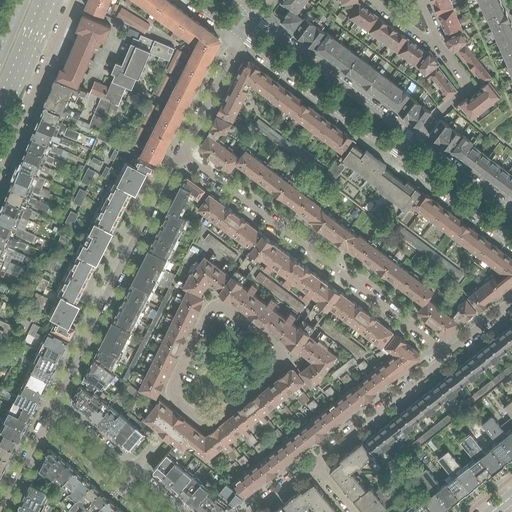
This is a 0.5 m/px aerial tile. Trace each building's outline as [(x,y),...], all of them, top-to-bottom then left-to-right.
[(88,0),(86,8),(103,15),(108,0),(88,0)] [(151,0),(135,0),(146,8),(151,0)] [(168,0),(167,0),(151,0),(146,8),(156,17),(168,0)] [(179,9),(168,0),(156,17),(167,25),(179,9)] [(289,8),(297,13),(304,3),(300,0),(281,0),(280,1),(289,8)] [(442,0),(433,4),(438,15),(453,9),(449,0),(442,0)] [(504,10),(499,0),(489,0),(479,5),(484,14),(480,16),(482,20),(486,18),(504,10)] [(368,11),(358,3),(348,17),(358,25),(368,11)] [(327,12),(318,5),(315,9),(325,16),(327,12)] [(280,21),(293,31),(304,17),(303,18),(297,13),(289,8),(280,21)] [(190,17),(179,9),(167,25),(178,33),(190,17)] [(438,15),(442,26),(458,19),(453,9),(438,15)] [(504,10),(486,18),(492,30),(510,22),(505,10),(504,10)] [(358,25),(368,32),(378,18),(368,11),(358,25)] [(343,20),(346,16),(340,12),(337,16),(343,20)] [(458,19),(442,26),(447,37),(462,31),(459,23),(471,19),(468,12),(464,13),(465,16),(458,19)] [(101,40),(104,41),(111,26),(83,14),(77,29),(80,31),(76,38),(77,38),(63,69),(61,68),(57,77),(78,86),(94,46),(98,48),(101,40)] [(336,19),(330,14),(327,18),(333,22),(336,19)] [(201,25),(190,17),(178,33),(189,41),(201,25)] [(311,22),(304,17),(293,31),(292,33),(304,41),(318,21),(314,18),(311,22)] [(388,25),(378,18),(368,32),(378,39),(388,25)] [(314,48),(326,33),(326,32),(325,32),(325,33),(317,27),(320,23),(318,21),(304,41),(313,48),(314,47),(314,48)] [(511,35),(511,26),(510,22),(492,30),(488,32),(489,35),(493,33),(497,42),(511,35)] [(378,39),(387,46),(397,32),(388,25),(378,39)] [(202,37),(218,45),(219,42),(218,38),(203,27),(197,35),(198,35),(202,37)] [(453,51),(456,49),(464,43),(470,38),(464,30),(462,31),(447,37),(446,37),(444,39),(453,51)] [(326,32),(326,33),(314,48),(325,56),(340,36),(337,34),(334,37),(332,36),(332,37),(326,32)] [(387,46),(397,53),(407,39),(397,32),(387,46)] [(169,61),(174,48),(154,40),(154,41),(140,35),(138,40),(133,38),(122,64),(116,62),(112,73),(115,74),(109,89),(95,83),(90,94),(101,99),(112,104),(119,106),(127,87),(132,89),(137,78),(138,79),(150,53),(169,61)] [(511,49),(511,35),(497,42),(502,53),(498,55),(498,56),(511,49)] [(325,56),(336,64),(348,48),(339,42),(342,38),(340,36),(325,56)] [(168,103),(184,112),(218,45),(202,37),(168,103)] [(397,53),(407,60),(417,46),(407,39),(397,53)] [(491,77),(464,43),(456,49),(483,83),(488,80),(491,77)] [(426,52),(417,46),(407,60),(416,66),(417,65),(426,52)] [(355,54),(348,48),(336,64),(346,71),(361,52),(358,50),(355,54)] [(503,57),(507,65),(511,63),(511,49),(498,56),(499,59),(503,57)] [(422,76),(424,75),(435,65),(438,63),(429,51),(426,52),(417,65),(416,66),(415,67),(422,76)] [(346,71),(356,79),(368,64),(361,58),(363,54),(361,52),(346,71)] [(243,63),(240,71),(255,79),(261,70),(250,61),(249,62),(247,61),(243,63)] [(511,76),(511,63),(507,65),(503,67),(504,71),(508,70),(511,77),(511,76)] [(368,64),(356,79),(367,87),(382,67),(379,65),(376,69),(368,64)] [(432,83),(434,86),(445,77),(435,65),(424,75),(428,80),(432,77),(434,81),(432,83)] [(367,87),(377,95),(389,79),(382,74),(385,69),(382,67),(367,87)] [(261,70),(255,79),(250,85),(261,93),(273,78),(261,70)] [(240,71),(233,84),(242,88),(245,81),(250,85),(255,79),(240,71)] [(440,94),(443,100),(455,90),(445,77),(434,86),(437,90),(439,87),(442,91),(440,94)] [(482,88),(475,94),(486,107),(500,95),(493,86),(497,84),(491,77),(488,80),(483,83),(480,86),(482,88)] [(261,93),(272,102),(284,87),(273,78),(261,93)] [(50,92),(67,100),(72,89),(74,89),(73,91),(78,93),(85,96),(87,92),(80,89),(56,79),(55,79),(55,80),(53,85),(50,92)] [(397,85),(389,79),(377,95),(388,103),(403,83),(400,81),(397,85)] [(397,111),(410,95),(402,89),(405,85),(403,83),(388,103),(397,110),(397,111)] [(233,84),(224,103),(238,110),(247,91),(242,88),(233,84)] [(295,95),(284,87),(272,102),(284,110),(295,95)] [(47,106),(62,112),(69,115),(71,110),(66,108),(65,110),(63,109),(67,100),(50,92),(44,104),(47,106)] [(471,118),(486,107),(475,94),(468,100),(466,98),(455,106),(459,111),(463,108),(471,118)] [(284,110),(295,119),(306,104),(295,95),(284,110)] [(397,111),(408,119),(423,100),(421,98),(417,102),(409,96),(410,95),(397,111)] [(116,115),(119,106),(112,104),(101,99),(89,126),(100,130),(108,111),(116,115)] [(423,100),(408,119),(418,127),(430,111),(423,106),(426,102),(423,100)] [(150,115),(155,105),(150,102),(145,112),(150,115)] [(223,102),(217,112),(233,121),(238,110),(224,103),(223,102)] [(295,119),(306,127),(318,113),(306,104),(295,119)] [(39,117),(56,124),(62,112),(47,106),(43,107),(43,108),(39,117)] [(486,134),(511,114),(508,109),(503,113),(498,106),(477,122),(486,134)] [(181,117),(165,109),(159,120),(175,129),(181,117)] [(145,125),(150,115),(145,112),(140,122),(145,125)] [(329,121),(318,113),(306,127),(318,136),(329,121)] [(231,123),(217,116),(215,120),(214,120),(212,124),(213,126),(211,131),(217,136),(221,132),(225,134),(231,123)] [(35,126),(35,127),(52,134),(56,136),(59,130),(65,132),(64,135),(76,140),(79,134),(56,124),(39,117),(38,120),(35,126)] [(428,135),(439,143),(454,123),(451,121),(448,125),(439,119),(428,135)] [(153,132),(169,140),(175,129),(159,120),(153,132)] [(318,136),(329,145),(341,130),(329,121),(318,136)] [(454,123),(439,143),(449,150),(450,150),(450,149),(462,134),(454,129),(457,125),(454,123)] [(143,128),(139,125),(135,134),(139,136),(143,128)] [(35,127),(31,137),(52,145),(53,143),(54,140),(50,138),(52,134),(35,127)] [(352,138),(341,130),(329,145),(341,153),(352,138)] [(214,139),(217,136),(211,131),(208,134),(209,135),(202,144),(201,144),(201,145),(201,146),(201,147),(201,148),(201,149),(201,150),(202,151),(203,152),(208,156),(218,142),(214,139)] [(153,132),(149,139),(147,143),(164,152),(169,140),(153,132)] [(472,142),(460,158),(470,165),(481,151),(474,146),(482,135),(479,133),(472,142)] [(139,136),(135,134),(130,142),(135,145),(139,136)] [(462,134),(450,149),(450,150),(460,158),(472,142),(462,134)] [(26,147),(27,147),(26,147),(43,154),(47,156),(50,150),(65,157),(67,152),(57,147),(52,145),(31,137),(29,140),(26,147)] [(212,159),(220,164),(225,157),(222,155),(227,148),(218,142),(208,156),(212,159)] [(488,157),(481,151),(470,165),(480,173),(501,144),(499,142),(488,157)] [(164,152),(147,143),(141,155),(158,163),(164,152)] [(409,205),(420,191),(406,180),(405,183),(384,168),(386,165),(365,150),(364,152),(353,144),(342,159),(379,187),(377,189),(406,210),(409,205)] [(501,144),(480,173),(490,180),(500,166),(493,161),(504,146),(501,144)] [(43,154),(26,147),(22,157),(38,164),(42,166),(45,160),(52,163),(54,159),(47,156),(43,154)] [(230,169),(231,169),(235,164),(245,150),(245,149),(239,157),(227,148),(222,155),(225,157),(220,164),(226,169),(226,170),(227,170),(228,170),(229,170),(230,169)] [(245,150),(235,164),(239,167),(239,166),(247,171),(252,164),(250,161),(254,156),(245,150)] [(247,171),(256,178),(266,165),(254,156),(250,161),(252,164),(247,171)] [(18,167),(18,168),(34,175),(38,176),(40,170),(54,176),(56,172),(42,166),(38,164),(22,157),(20,161),(18,167)] [(128,163),(147,173),(152,175),(157,165),(140,157),(135,166),(128,163)] [(122,173),(142,183),(147,173),(128,163),(122,173)] [(266,165),(256,178),(268,188),(274,180),(271,177),(275,172),(266,165)] [(511,165),(508,172),(500,166),(490,180),(500,187),(511,171),(511,165)] [(34,175),(18,168),(13,178),(29,185),(41,189),(42,187),(34,184),(36,181),(43,184),(45,179),(38,176),(34,175)] [(511,171),(500,187),(510,195),(511,192),(511,171)] [(268,188),(277,194),(287,181),(275,172),(271,177),(274,180),(268,188)] [(114,183),(136,194),(142,183),(122,173),(117,184),(114,183)] [(9,188),(25,195),(29,197),(32,190),(52,199),(54,195),(41,189),(29,185),(13,178),(12,182),(9,188)] [(181,185),(178,191),(188,196),(193,198),(194,197),(197,199),(204,191),(188,178),(185,179),(182,185),(181,185)] [(292,193),(296,187),(287,181),(277,194),(289,203),(295,195),(292,193)] [(114,183),(109,193),(128,202),(132,192),(136,194),(114,183)] [(297,210),(308,196),(296,187),(292,193),(295,195),(289,203),(297,210)] [(9,188),(4,199),(20,206),(25,207),(27,201),(34,204),(36,200),(29,197),(25,195),(9,188)] [(421,214),(433,199),(421,190),(420,191),(409,205),(421,214)] [(169,211),(178,215),(183,205),(186,206),(189,200),(186,199),(188,196),(178,191),(169,211)] [(123,212),(128,202),(109,193),(104,202),(123,212)] [(202,221),(217,200),(209,194),(198,210),(204,215),(200,219),(202,221)] [(308,196),(297,210),(309,219),(315,211),(312,209),(316,203),(308,196)] [(0,209),(27,220),(32,210),(25,207),(20,206),(4,199),(3,202),(0,209)] [(433,223),(444,208),(433,199),(421,214),(433,223)] [(36,200),(34,206),(47,212),(50,206),(36,200)] [(209,218),(215,223),(226,207),(217,200),(202,221),(205,223),(209,218)] [(104,202),(99,212),(118,222),(123,212),(104,202)] [(308,220),(317,227),(328,214),(319,207),(320,206),(316,203),(312,209),(315,211),(309,219),(308,220)] [(235,214),(226,207),(215,223),(221,228),(217,233),(220,235),(235,214)] [(444,231),(456,216),(444,208),(433,223),(444,231)] [(0,209),(0,221),(35,236),(35,235),(16,227),(19,222),(25,225),(27,220),(0,209)] [(165,220),(182,229),(187,219),(178,215),(169,211),(165,220)] [(113,232),(118,222),(99,212),(94,222),(113,232)] [(227,232),(232,236),(244,221),(235,214),(220,235),(223,237),(227,232)] [(317,227),(329,236),(335,228),(332,226),(337,220),(328,214),(317,227)] [(456,240),(468,225),(456,216),(444,231),(456,240)] [(182,229),(165,220),(160,230),(177,239),(182,229)] [(329,236),(338,243),(349,229),(337,220),(332,226),(335,228),(329,236)] [(0,232),(27,244),(12,238),(14,232),(16,233),(16,235),(32,242),(35,236),(0,221),(0,232)] [(235,246),(238,248),(253,227),(244,221),(232,236),(239,241),(235,246)] [(412,230),(417,223),(413,221),(408,228),(412,230)] [(94,222),(89,233),(109,242),(114,232),(113,232),(94,222)] [(468,249),(479,234),(468,225),(456,240),(468,249)] [(245,256),(247,258),(264,236),(253,227),(238,248),(241,250),(245,245),(250,249),(249,251),(245,256)] [(357,236),(349,229),(338,243),(347,249),(348,248),(349,248),(351,250),(357,243),(354,240),(359,235),(358,234),(357,236)] [(177,239),(160,230),(155,240),(172,249),(177,239)] [(25,249),(27,244),(0,232),(0,245),(2,246),(7,248),(10,242),(25,249)] [(103,253),(109,242),(89,233),(84,243),(103,253)] [(479,258),(491,243),(479,234),(468,249),(479,258)] [(371,244),(359,235),(354,240),(357,243),(351,250),(349,248),(360,257),(371,244)] [(279,272),(291,256),(267,238),(264,236),(247,258),(251,260),(256,264),(260,259),(261,257),(267,262),(263,268),(261,266),(260,269),(269,275),(270,273),(268,272),(273,266),(279,272)] [(172,249),(155,240),(150,250),(166,258),(167,258),(172,249)] [(84,243),(78,254),(97,264),(103,253),(84,243)] [(491,266),(503,252),(491,243),(479,258),(491,266)] [(360,257),(372,266),(378,259),(375,256),(380,251),(371,244),(360,257)] [(0,257),(10,262),(14,251),(7,248),(2,246),(0,245),(0,257)] [(166,258),(150,250),(149,250),(144,260),(161,269),(166,258)] [(391,259),(380,251),(375,256),(378,259),(372,266),(381,273),(391,259)] [(503,276),(511,263),(511,258),(503,252),(491,266),(495,270),(503,276)] [(92,273),(97,264),(78,254),(73,264),(92,273)] [(204,256),(199,263),(196,261),(188,271),(191,273),(182,287),(186,289),(200,296),(204,289),(208,283),(221,293),(238,270),(236,268),(230,276),(224,271),(228,266),(225,263),(221,269),(211,262),(216,256),(213,254),(208,259),(204,256)] [(292,281),(298,286),(310,271),(291,256),(279,272),(286,277),(282,282),(280,281),(279,283),(288,290),(289,288),(287,286),(292,281)] [(0,269),(5,272),(8,266),(23,272),(25,268),(10,262),(0,257),(0,269)] [(381,273),(393,282),(398,274),(396,272),(400,266),(391,259),(381,273)] [(161,269),(144,260),(138,271),(169,286),(174,276),(161,269)] [(511,263),(503,276),(500,278),(507,287),(511,282),(511,263)] [(73,264),(69,274),(87,283),(92,273),(73,264)] [(413,275),(400,266),(396,272),(398,274),(393,282),(402,289),(413,275)] [(247,313),(259,298),(253,293),(257,287),(252,283),(247,289),(241,284),(242,282),(240,281),(245,275),(242,273),(238,270),(221,293),(224,296),(247,313)] [(169,286),(138,271),(133,282),(150,291),(155,281),(168,288),(169,286)] [(318,310),(322,313),(338,291),(334,289),(310,271),(298,286),(305,291),(301,297),(300,295),(298,297),(307,304),(309,302),(307,301),(311,295),(317,299),(316,302),(313,306),(318,310)] [(69,274),(64,284),(82,293),(87,283),(69,274)] [(421,282),(413,275),(402,289),(413,298),(419,289),(416,287),(421,282)] [(487,281),(497,294),(507,287),(500,278),(497,281),(493,276),(487,281)] [(0,289),(9,293),(11,286),(0,281),(0,289)] [(477,288),(488,302),(497,294),(487,281),(477,288)] [(150,291),(133,282),(129,292),(146,301),(150,291)] [(432,290),(421,282),(416,287),(419,289),(413,298),(418,302),(421,305),(432,290)] [(77,303),(82,293),(64,284),(58,294),(61,295),(77,303)] [(468,296),(479,310),(488,303),(488,302),(477,288),(468,296)] [(176,296),(199,308),(203,300),(202,297),(200,296),(186,289),(183,296),(177,293),(176,296)] [(433,291),(432,290),(421,305),(422,306),(419,309),(418,310),(418,311),(418,312),(418,313),(418,314),(419,314),(419,315),(425,319),(431,312),(433,314),(438,307),(427,299),(433,291)] [(328,308),(333,312),(329,317),(333,319),(348,299),(338,291),(322,313),(323,314),(328,308)] [(146,301),(129,292),(124,302),(140,311),(146,301)] [(61,295),(56,305),(75,315),(80,305),(77,303),(61,295)] [(176,309),(194,318),(199,308),(176,296),(175,299),(180,301),(176,309)] [(259,298),(247,313),(267,329),(279,313),(272,307),(276,301),(271,297),(266,303),(259,298)] [(453,314),(462,320),(463,321),(467,319),(469,319),(472,316),(472,314),(476,311),(465,298),(456,306),(457,309),(453,314)] [(345,321),(357,306),(348,299),(333,319),(335,321),(339,316),(345,321)] [(124,302),(119,311),(136,320),(140,311),(124,302)] [(56,305),(51,316),(70,326),(75,315),(56,305)] [(365,312),(357,306),(345,321),(351,325),(347,331),(350,333),(365,312)] [(447,314),(438,307),(433,314),(431,312),(425,319),(431,323),(437,328),(447,314)] [(166,316),(189,328),(194,318),(176,309),(173,315),(168,313),(166,316)] [(136,320),(119,311),(114,322),(130,330),(131,330),(136,320)] [(299,325),(298,325),(298,324),(297,326),(291,322),(295,316),(290,312),(285,317),(279,313),(267,329),(290,346),(294,349),(312,326),(308,323),(303,319),(299,325)] [(356,329),(363,334),(374,319),(365,312),(350,333),(352,334),(356,329)] [(447,314),(437,328),(444,334),(445,334),(446,335),(447,335),(448,334),(449,334),(450,333),(457,323),(459,323),(462,320),(453,314),(451,317),(447,314)] [(70,326),(51,316),(50,317),(56,320),(51,329),(70,338),(75,328),(70,326)] [(167,329),(185,338),(189,328),(166,316),(165,319),(170,322),(167,329)] [(25,331),(31,321),(21,317),(16,327),(25,331)] [(0,333),(7,336),(12,324),(0,319),(0,333)] [(367,343),(369,345),(383,326),(374,319),(363,334),(370,339),(367,343)] [(107,331),(125,341),(130,330),(114,322),(113,321),(107,331)] [(27,334),(34,337),(39,326),(32,323),(27,334)] [(499,335),(495,338),(505,350),(511,344),(511,324),(509,327),(499,335)] [(294,349),(312,363),(324,372),(336,356),(326,348),(327,346),(321,342),(326,336),(320,332),(315,339),(308,334),(314,328),(312,326),(294,349)] [(381,347),(392,333),(383,326),(369,345),(373,348),(376,344),(381,347)] [(157,337),(180,348),(185,338),(167,329),(164,336),(158,333),(157,337)] [(107,331),(101,343),(119,352),(125,341),(107,331)] [(49,332),(44,342),(63,351),(68,341),(49,332)] [(395,334),(385,347),(395,354),(405,343),(405,342),(395,334)] [(157,349),(175,358),(180,348),(157,337),(155,341),(160,343),(157,349)] [(491,363),(498,358),(497,356),(505,350),(495,338),(488,343),(478,351),(473,356),(483,368),(490,362),(491,363)] [(63,351),(44,342),(39,352),(58,361),(63,351)] [(119,352),(101,343),(100,347),(101,347),(98,353),(115,362),(119,352)] [(419,358),(419,353),(405,343),(395,354),(406,368),(419,358)] [(146,356),(170,368),(175,358),(157,349),(154,356),(148,353),(146,356)] [(34,362),(53,371),(58,361),(39,352),(34,362)] [(115,362),(98,353),(95,358),(111,370),(115,362)] [(395,354),(386,361),(398,375),(406,368),(395,354)] [(148,370),(165,378),(170,368),(146,356),(145,359),(151,362),(148,370)] [(473,356),(468,360),(457,368),(450,373),(460,386),(468,380),(469,381),(476,376),(475,374),(483,368),(473,356)] [(111,370),(95,358),(94,358),(89,368),(107,381),(114,373),(111,370)] [(378,367),(390,382),(398,375),(386,361),(378,367)] [(30,371),(48,380),(53,371),(34,362),(30,371)] [(324,372),(312,363),(299,373),(315,392),(318,389),(314,384),(319,380),(324,372)] [(370,374),(381,388),(390,382),(378,367),(370,374)] [(89,368),(84,377),(93,384),(98,387),(99,386),(102,388),(107,381),(89,368)] [(286,396),(293,391),(294,393),(296,397),(302,404),(309,399),(303,391),(302,392),(298,387),(303,383),(291,368),(274,382),(286,396)] [(137,377),(160,388),(165,378),(148,370),(144,376),(138,373),(137,377)] [(30,371),(25,381),(43,390),(48,380),(30,371)] [(450,373),(447,376),(437,384),(428,391),(438,404),(445,398),(447,399),(454,393),(452,392),(460,386),(450,373)] [(370,374),(362,380),(373,395),(381,388),(370,374)] [(6,375),(2,382),(7,385),(11,378),(6,375)] [(80,384),(76,392),(87,402),(93,395),(92,395),(98,387),(93,384),(84,377),(82,381),(80,384)] [(138,390),(155,398),(160,388),(137,377),(136,379),(142,382),(138,390)] [(353,387),(365,402),(373,395),(362,380),(353,387)] [(43,390),(25,381),(20,391),(39,400),(43,390)] [(274,382),(257,396),(269,410),(275,405),(276,407),(285,418),(292,413),(286,405),(284,406),(280,401),(286,396),(274,382)] [(120,390),(122,393),(123,392),(122,391),(127,385),(124,383),(119,389),(120,390)] [(138,391),(130,384),(125,389),(134,396),(138,391)] [(345,394),(357,408),(365,402),(353,387),(345,394)] [(20,391),(15,401),(33,410),(39,400),(20,391)] [(428,391),(427,392),(416,400),(406,409),(405,409),(415,422),(423,415),(424,417),(427,414),(431,411),(430,410),(438,404),(428,391)] [(87,402),(76,392),(72,399),(73,403),(81,410),(87,402)] [(81,410),(89,416),(102,400),(101,400),(106,395),(103,392),(97,399),(93,395),(87,402),(81,410)] [(336,400),(348,415),(357,408),(345,394),(336,400)] [(144,418),(152,425),(158,430),(163,434),(167,437),(181,418),(178,415),(176,414),(159,400),(153,407),(148,402),(150,400),(145,396),(141,401),(146,405),(143,408),(149,412),(144,418)] [(263,415),(269,410),(257,396),(239,409),(251,424),(258,419),(262,424),(262,425),(267,432),(273,428),(263,415)] [(89,416),(97,423),(110,407),(102,400),(89,416)] [(328,407),(340,422),(348,415),(336,400),(328,407)] [(33,410),(15,401),(10,411),(28,420),(33,410)] [(471,413),(477,408),(474,405),(468,410),(471,413)] [(97,423),(105,430),(119,414),(110,407),(97,423)] [(320,413),(332,428),(340,422),(328,407),(320,413)] [(239,409),(222,423),(234,437),(242,431),(247,437),(244,438),(251,446),(256,442),(246,428),(251,424),(239,409)] [(385,425),(395,437),(402,432),(403,433),(407,430),(410,428),(408,427),(415,422),(405,409),(396,417),(386,425),(385,425)] [(10,411),(5,421),(23,431),(28,420),(10,411)] [(120,416),(119,414),(105,430),(113,437),(131,416),(133,414),(129,412),(125,417),(122,414),(120,416)] [(311,420),(323,435),(332,428),(320,413),(311,420)] [(139,422),(134,428),(143,435),(152,425),(144,418),(139,414),(136,417),(140,421),(139,422)] [(299,420),(294,414),(291,417),(296,423),(299,420)] [(486,420),(511,452),(511,429),(503,436),(502,435),(506,432),(492,415),(486,420)] [(121,444),(134,428),(139,422),(131,416),(113,437),(114,438),(121,444)] [(296,423),(291,417),(287,420),(292,426),(296,423)] [(205,460),(217,451),(205,436),(181,418),(167,437),(169,439),(169,438),(175,444),(179,446),(176,450),(181,455),(185,450),(183,449),(189,442),(196,447),(193,451),(205,460)] [(499,440),(489,447),(503,464),(501,462),(511,453),(511,452),(486,420),(482,423),(495,440),(498,438),(499,440)] [(23,431),(5,421),(0,431),(18,440),(23,431)] [(308,422),(300,429),(312,444),(320,437),(308,422)] [(222,423),(205,436),(217,451),(225,445),(229,451),(227,452),(232,460),(238,455),(233,448),(228,442),(234,437),(222,423)] [(395,437),(385,425),(375,433),(365,442),(375,454),(381,448),(383,449),(386,447),(389,444),(388,443),(395,437)] [(131,449),(143,435),(134,428),(121,444),(128,450),(131,449)] [(312,444),(300,429),(291,435),(303,450),(312,444)] [(0,431),(0,443),(14,450),(18,440),(0,431)] [(465,437),(492,473),(503,464),(489,447),(490,448),(485,452),(470,433),(465,437)] [(291,435),(283,442),(295,457),(303,450),(291,435)] [(468,464),(467,464),(480,480),(481,481),(492,473),(465,437),(460,441),(475,460),(469,464),(468,464)] [(437,448),(430,440),(427,443),(434,451),(437,448)] [(361,441),(350,451),(361,464),(365,462),(364,460),(371,454),(361,441)] [(286,464),(295,457),(283,442),(275,448),(286,464)] [(0,456),(8,460),(14,450),(0,443),(0,456)] [(175,444),(171,449),(175,452),(176,450),(179,446),(175,444)] [(275,448),(266,455),(278,470),(286,464),(275,448)] [(47,450),(43,458),(51,464),(58,456),(50,449),(47,450)] [(154,472),(161,478),(176,460),(181,455),(176,450),(175,452),(171,449),(154,469),(154,472)] [(443,455),(468,489),(480,480),(467,464),(462,468),(448,450),(443,455)] [(339,459),(340,461),(349,471),(357,466),(358,467),(361,464),(350,451),(339,459)] [(258,462),(270,477),(278,470),(266,455),(258,462)] [(452,476),(445,482),(457,497),(468,489),(443,455),(438,459),(452,476)] [(0,467),(4,469),(8,460),(0,456),(0,467)] [(45,471),(53,478),(67,463),(58,456),(51,464),(45,471)] [(51,464),(43,458),(38,468),(43,472),(45,471),(51,464)] [(184,467),(176,460),(161,478),(169,485),(184,467)] [(331,472),(338,481),(349,471),(340,461),(331,468),(331,472)] [(258,462),(249,469),(261,484),(270,477),(258,462)] [(75,470),(67,463),(53,478),(62,485),(75,470)] [(403,471),(398,465),(393,469),(398,475),(403,471)] [(169,485),(177,492),(193,474),(184,467),(169,485)] [(420,472),(446,506),(457,497),(445,482),(441,486),(426,467),(420,472)] [(241,475),(253,490),(261,484),(249,469),(241,475)] [(68,493),(69,494),(83,477),(75,470),(62,485),(69,492),(68,493)] [(351,473),(349,471),(338,481),(345,490),(361,478),(358,474),(355,477),(352,472),(351,473)] [(383,476),(379,472),(373,477),(376,481),(383,476)] [(424,499),(433,511),(438,511),(446,506),(420,472),(416,475),(430,494),(424,499)] [(177,492),(186,499),(201,481),(193,474),(177,492)] [(354,498),(362,508),(378,496),(393,484),(400,479),(396,474),(389,480),(388,479),(374,491),(369,486),(365,489),(354,498)] [(237,489),(236,490),(244,497),(253,490),(241,475),(232,482),(237,489)] [(410,481),(406,475),(399,481),(403,486),(410,481)] [(69,494),(77,502),(92,485),(83,477),(69,494)] [(353,499),(354,498),(365,489),(361,484),(364,482),(361,478),(345,490),(353,499)] [(201,481),(186,499),(194,507),(209,488),(201,481)] [(227,497),(236,504),(244,497),(236,490),(225,482),(219,491),(222,494),(227,497)] [(25,493),(44,503),(48,494),(40,487),(30,483),(25,493)] [(312,501),(322,493),(314,484),(311,484),(303,490),(312,501)] [(378,496),(362,508),(365,511),(376,511),(386,505),(382,501),(397,489),(393,484),(378,496)] [(79,507),(81,505),(86,509),(100,492),(92,485),(77,502),(71,509),(73,511),(75,511),(79,507)] [(194,507),(200,511),(205,511),(217,499),(216,500),(207,492),(210,488),(209,488),(194,507)] [(292,496),(304,511),(307,509),(305,507),(310,503),(312,501),(303,490),(300,492),(299,491),(292,496)] [(100,492),(86,509),(89,511),(97,511),(108,499),(100,492)] [(20,503),(37,511),(39,511),(44,503),(25,493),(20,503)] [(323,511),(332,505),(322,493),(312,501),(310,503),(312,506),(317,511),(323,511)] [(224,501),(227,497),(222,494),(218,499),(221,501),(230,508),(232,507),(224,501)] [(282,504),(283,504),(288,511),(302,511),(304,511),(292,496),(282,504)] [(97,511),(111,511),(117,506),(108,499),(97,511)] [(225,511),(228,510),(226,507),(217,499),(205,511),(225,511)] [(414,501),(406,508),(409,511),(431,511),(422,500),(417,504),(414,501)] [(37,511),(20,503),(15,511),(37,511)]
